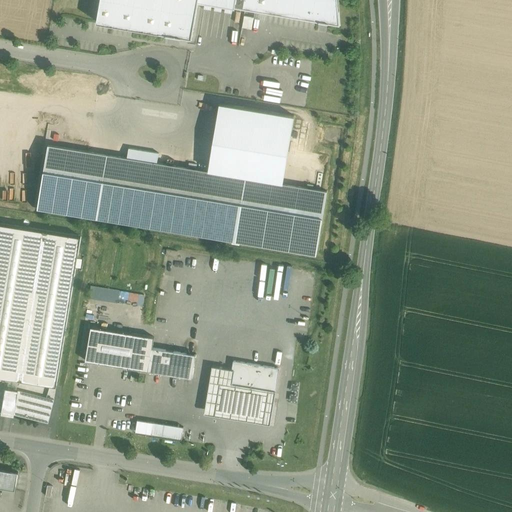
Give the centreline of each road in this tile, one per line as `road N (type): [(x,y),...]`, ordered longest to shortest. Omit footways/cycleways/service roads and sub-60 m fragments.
road 1 (secondary): [(388,0),(382,116),(333,498)]
road 2 (unclassified): [(44,448),(333,498)]
road 3 (residential): [(0,46),(127,67)]
